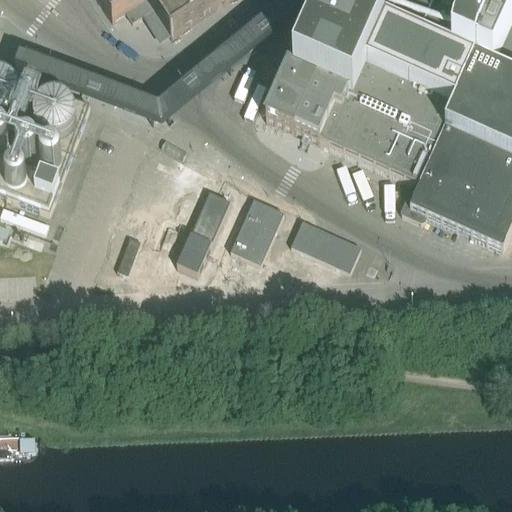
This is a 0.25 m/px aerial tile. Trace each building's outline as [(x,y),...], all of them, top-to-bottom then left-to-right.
[(95,0),(113,26),(127,17),(133,27),(153,14),(172,42),(235,0),(95,0)] [(289,74),(267,125),(413,190),(401,217),(403,220),(422,229),(426,228),(428,223),(504,257),(511,238),(511,0),(342,0),(333,7),(301,80),(289,74)] [(0,77),(0,200),(50,220),(91,111),(0,77)] [(262,271),(285,218),(255,205),(231,257),(262,271)] [(292,252),(351,279),(362,253),(303,227),(292,252)]
